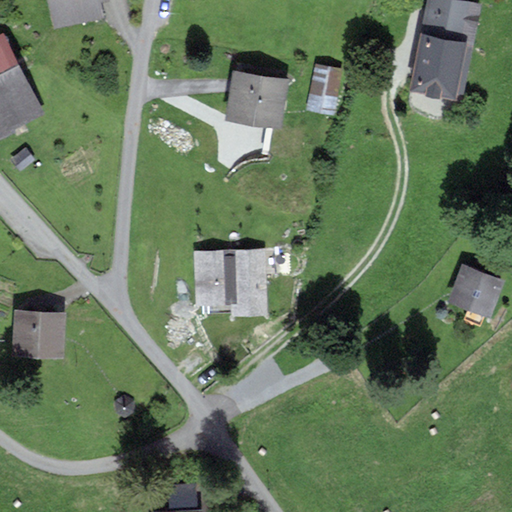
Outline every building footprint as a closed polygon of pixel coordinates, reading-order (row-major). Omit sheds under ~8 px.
[(51,0),(55,22),(102,14),(99,0),(51,0)] [(481,6),(456,0),(431,0),(412,87),(453,96),(454,89),(461,91),(481,6)] [(3,37),(0,38),(0,74),(17,66),(3,37)] [(0,132),(41,110),(17,66),(0,74),(0,132)] [(340,71),(317,67),(311,107),(334,110),(340,71)] [(286,81),(236,73),(228,116),(279,125),(286,81)] [(198,255),(200,304),(235,303),(235,314),(265,313),(264,253),(198,255)] [(465,267),(452,298),(487,313),(501,282),(465,267)] [(62,314),(18,311),(16,350),(60,353),(62,314)] [(170,486),(171,501),(202,500),(201,484),(170,486)]
